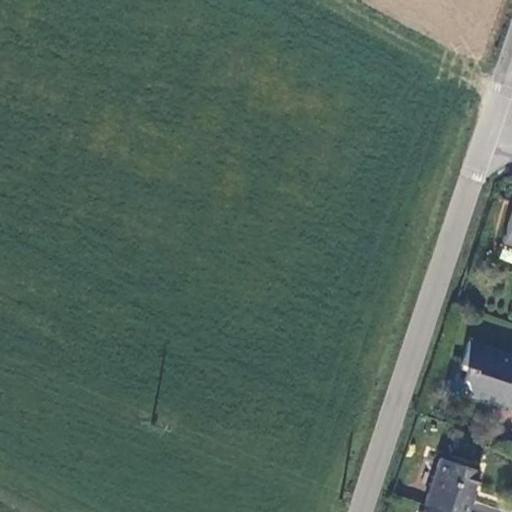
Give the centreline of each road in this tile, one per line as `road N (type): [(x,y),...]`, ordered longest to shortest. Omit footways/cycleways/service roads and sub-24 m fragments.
road 1 (unclassified): [(360,511),(487,129)]
road 2 (track): [(339,0),(500,90)]
